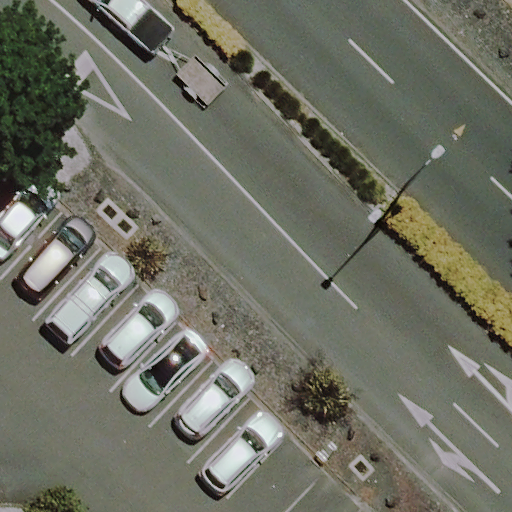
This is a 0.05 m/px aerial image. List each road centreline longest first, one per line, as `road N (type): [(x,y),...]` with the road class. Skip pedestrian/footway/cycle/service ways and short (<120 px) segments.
road 1 (tertiary): [(511,461),(51,0)]
road 2 (tertiary): [(310,0),(511,193)]
